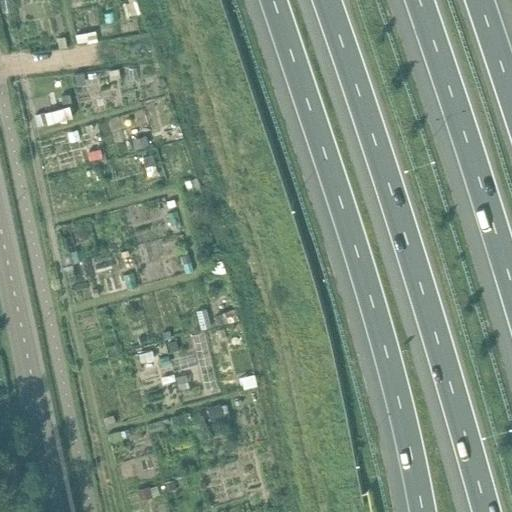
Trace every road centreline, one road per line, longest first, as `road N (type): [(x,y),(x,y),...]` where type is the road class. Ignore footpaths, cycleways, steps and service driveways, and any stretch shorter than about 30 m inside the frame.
road 1 (motorway): [(327,0),(485,511)]
road 2 (motorway): [(270,0),(389,359),(420,511)]
road 3 (motorway): [(416,0),(511,289)]
road 4 (secondary): [(56,511),(0,235)]
